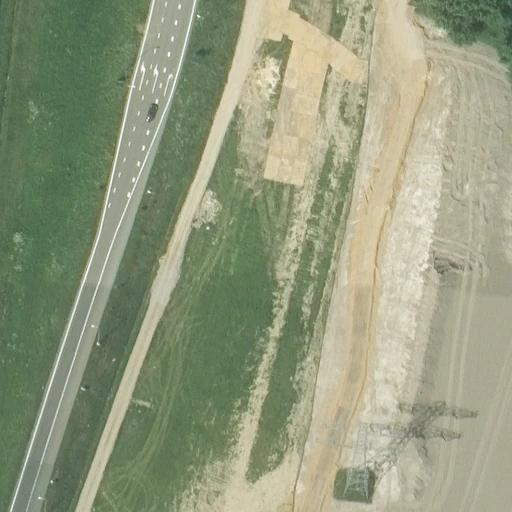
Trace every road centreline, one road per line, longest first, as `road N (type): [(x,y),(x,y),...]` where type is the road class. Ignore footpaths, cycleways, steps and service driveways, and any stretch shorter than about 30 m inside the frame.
road 1 (track): [(254,0),(242,62),(87,511)]
road 2 (motorway): [(18,511),(174,0)]
